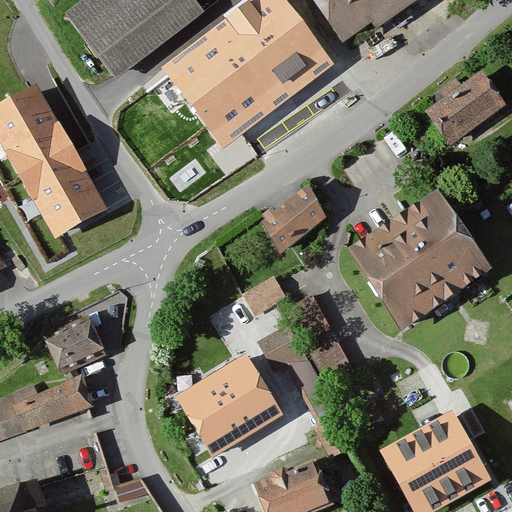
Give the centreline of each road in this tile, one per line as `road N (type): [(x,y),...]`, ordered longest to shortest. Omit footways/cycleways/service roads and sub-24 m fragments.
road 1 (residential): [(167,238),(321,147),(504,0)]
road 2 (residential): [(180,511),(145,451),(132,408),(138,347),(167,238)]
road 3 (residential): [(0,319),(167,238)]
